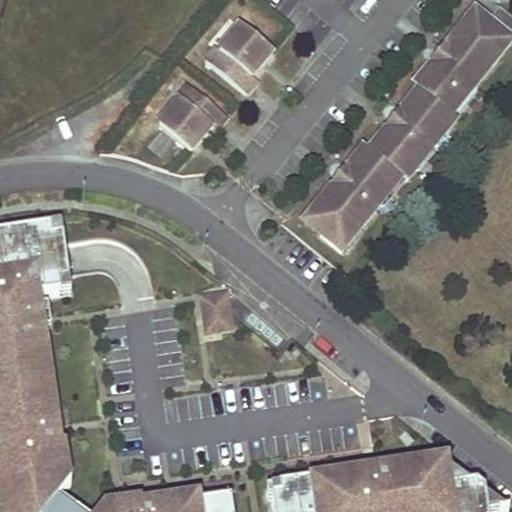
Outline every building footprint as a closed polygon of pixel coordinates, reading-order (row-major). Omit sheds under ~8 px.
[(465,25),(481,38),(488,28),(472,15),(465,25)] [(511,40),(511,27),(498,16),(488,28),(481,38),(465,25),(455,37),(460,41),(445,58),(443,57),(438,64),(439,65),(435,71),(430,67),(412,89),(416,93),(399,115),(403,118),(399,123),(398,122),(392,129),(394,130),(390,135),(386,132),(368,154),(363,150),(345,173),(349,176),(345,181),(344,180),(338,187),(339,188),(325,206),(321,203),(311,215),(326,228),(318,237),(339,254),(400,180),(404,184),(455,121),(450,117),(511,40)] [(216,51),(204,65),(244,97),(254,83),(250,79),(260,67),(253,62),(264,49),(239,29),(219,54),(216,51)] [(270,54),(264,49),(253,62),(260,67),(270,54)] [(225,120),(185,88),(174,101),(178,104),(157,129),(182,149),(192,137),(199,142),(209,129),(214,133),(225,120)] [(192,137),(182,149),(188,155),(199,142),(192,137)] [(326,228),(311,215),(303,225),(318,237),(326,228)] [(66,228),(55,230),(57,241),(67,240),(66,228)] [(109,511),(105,509),(102,511),(66,511),(57,505),(61,499),(73,484),(63,477),(68,470),(65,467),(58,462),(56,449),(63,448),(61,439),(60,436),(59,435),(57,434),(54,433),(52,434),(48,434),(47,423),(59,421),(57,405),(51,406),(41,332),(47,331),(46,324),(44,309),(31,311),(30,300),(43,299),(64,296),(62,285),(73,283),(70,257),(67,240),(57,241),(55,230),(0,236),(0,511),(232,511),(232,503),(187,510),(186,503),(170,506),(171,511),(159,511),(159,507),(150,508),(147,510),(146,511),(145,511),(123,511),(120,509),(117,511),(109,511)] [(321,280),(336,293),(342,285),(328,272),(321,280)] [(73,283),(62,285),(64,296),(74,294),(73,283)] [(230,297),(213,299),(218,334),(235,331),(233,316),(230,297)] [(43,299),(30,300),(31,311),(44,309),(43,299)] [(213,299),(206,300),(211,335),(218,334),(213,299)] [(59,421),(47,423),(48,434),(52,434),(54,433),(57,434),(59,435),(60,436),(61,439),(60,428),(59,421)] [(63,448),(56,449),(58,462),(65,467),(63,448)] [(282,500),(273,501),(274,511),(486,511),(485,498),(477,492),(452,496),(449,468),(379,477),(376,479),(374,481),(373,484),(372,487),(373,490),(361,492),(360,484),(342,486),(342,483),(280,491),(282,500)] [(370,474),(341,478),(342,483),(342,486),(360,484),(361,492),(373,490),(372,487),(371,474),(370,474)] [(280,491),(272,492),(273,501),(282,500),(280,491)] [(79,511),(61,499),(57,505),(66,511),(79,511)]
